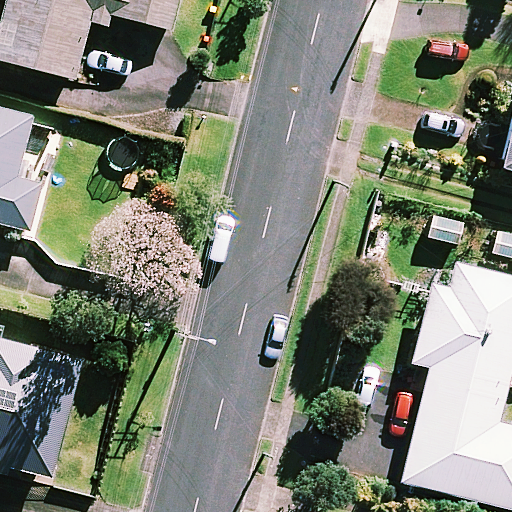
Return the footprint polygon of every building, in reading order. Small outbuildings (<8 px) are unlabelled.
[(167,29),(173,0),(0,0),(0,59),(69,76),(82,24),(101,29),(105,14),(167,29)] [(511,78),(491,165),(511,170),(511,78)] [(22,119),(0,113),(0,222),(24,228),(34,183),(9,177),(22,119)] [(511,330),(511,276),(445,262),(440,285),(422,281),(405,361),(422,365),(397,479),(511,504),(511,426),(492,422),(511,330)] [(0,463),(40,473),(68,356),(0,339),(0,463)]
